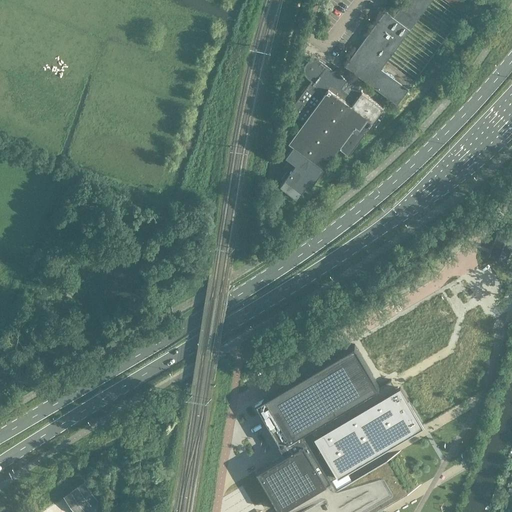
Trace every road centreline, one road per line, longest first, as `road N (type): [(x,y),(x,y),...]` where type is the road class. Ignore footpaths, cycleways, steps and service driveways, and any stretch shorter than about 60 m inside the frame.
road 1 (primary): [(511,58),(349,219),(0,436)]
road 2 (primary): [(0,463),(352,246),(511,115)]
